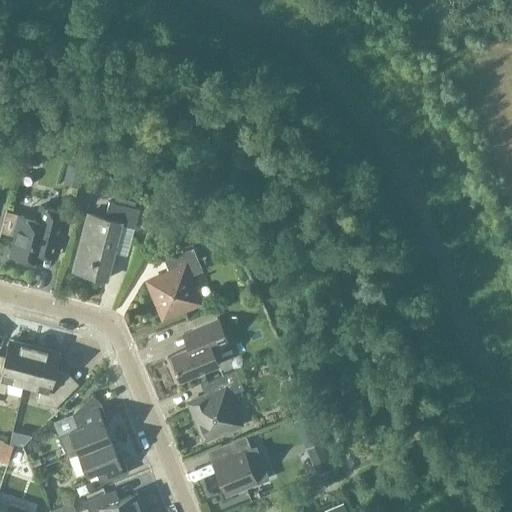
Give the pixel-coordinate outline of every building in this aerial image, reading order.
[(134,228),(139,209),(109,201),(104,217),(88,213),(73,271),(105,280),(120,225),(134,228)] [(10,255),(40,263),(42,254),(56,258),(67,213),(40,206),(36,220),(21,216),(10,255)] [(147,281),(162,318),(199,303),(189,276),(202,271),(193,248),(164,260),(169,272),(147,281)] [(218,320),(191,331),(165,341),(171,355),(175,366),(173,366),(179,380),(218,364),(212,349),(227,343),(218,320)] [(24,386),(34,346),(9,339),(2,365),(0,364),(0,392),(4,393),(7,381),(24,386)] [(53,378),(59,353),(34,346),(24,386),(40,390),(37,402),(56,407),(73,390),(65,382),(53,378)] [(228,395),(243,389),(235,370),(206,382),(211,393),(188,402),(203,439),(240,424),(228,395)] [(102,418),(105,417),(99,402),(92,395),(72,414),(77,427),(69,430),(78,452),(110,439),(102,418)] [(244,453),(251,450),(245,435),(224,443),(229,455),(213,462),(226,495),(256,482),(244,453)] [(100,484),(128,473),(122,459),(119,460),(110,439),(78,452),(87,474),(95,471),(100,484)] [(311,462),(322,462),(322,444),(310,444),(311,462)] [(144,511),(136,493),(112,503),(108,492),(84,501),(88,511),(144,511)] [(28,511),(29,510),(9,502),(6,511),(0,509),(0,511),(28,511)]
